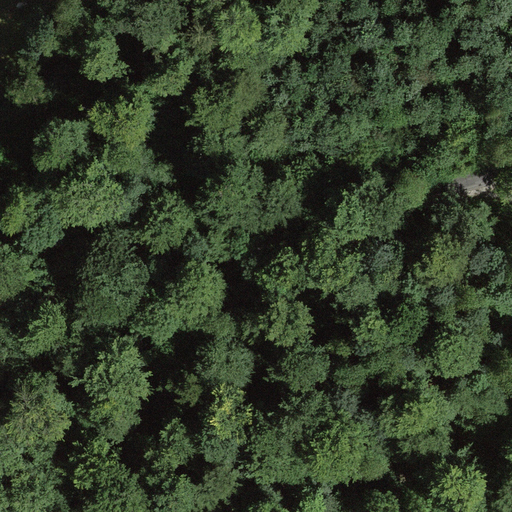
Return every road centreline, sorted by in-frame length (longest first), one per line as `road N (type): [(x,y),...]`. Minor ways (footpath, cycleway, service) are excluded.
road 1 (unclassified): [(0,327),(142,275),(511,165)]
road 2 (track): [(0,466),(429,480),(511,473)]
